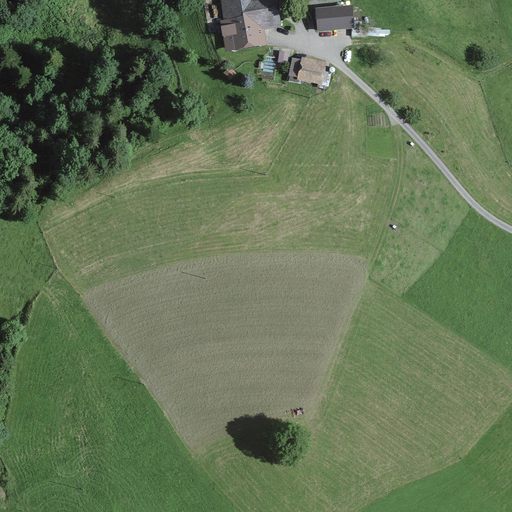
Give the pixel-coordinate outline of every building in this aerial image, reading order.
[(220,0),(229,51),(268,44),(266,32),(285,29),(280,0),(220,0)] [(316,2),(317,33),(355,31),(354,6),(342,7),(341,1),(316,2)] [(289,64),(291,52),(280,51),(278,63),(289,64)] [(276,71),(277,57),(266,56),(264,70),(276,71)] [(329,66),(295,61),(293,76),(327,82),(329,66)]
